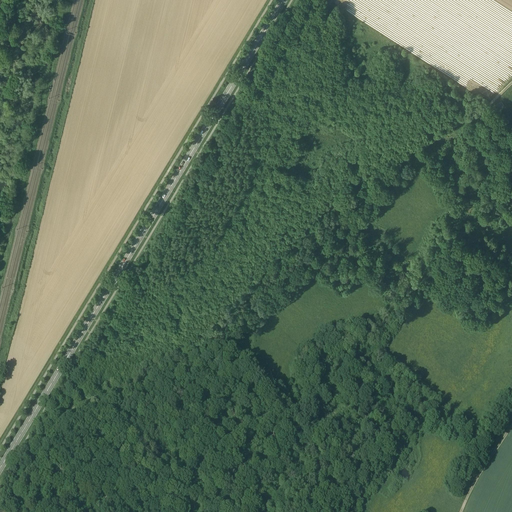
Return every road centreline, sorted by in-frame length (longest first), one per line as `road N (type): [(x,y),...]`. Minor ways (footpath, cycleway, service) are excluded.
road 1 (track): [(511,82),(471,118),(348,182),(200,340),(132,384),(63,411),(12,493)]
road 2 (primary): [(0,468),(283,0)]
